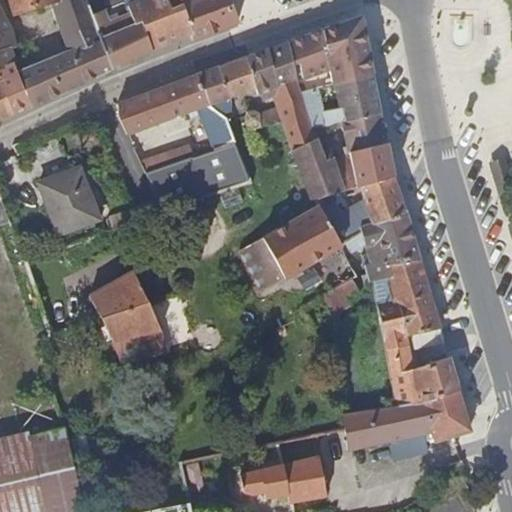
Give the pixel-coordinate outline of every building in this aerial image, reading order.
[(52,3),(66,47),(99,31),(94,19),(86,0),(10,0),(17,18),(52,3)] [(99,31),(114,73),(155,54),(139,17),(132,19),(129,10),(124,0),(113,0),(108,3),(111,11),(94,19),(99,31)] [(124,0),(129,10),(139,5),(136,0),(124,0)] [(149,0),(139,5),(129,10),(132,19),(139,17),(155,54),(193,37),(180,4),(172,7),(169,0),(149,0)] [(169,0),(172,7),(180,4),(193,37),(195,42),(241,26),(231,0),(169,0)] [(321,91),(371,72),(360,17),(289,43),(305,98),(321,91)] [(0,30),(0,57),(11,53),(18,50),(9,27),(4,29),(0,30)] [(66,47),(84,87),(114,73),(99,31),(66,47)] [(245,58),(249,98),(254,96),(255,102),(258,102),(259,105),(264,104),(268,118),(257,122),(256,114),(249,113),(250,126),(251,130),(290,132),(313,123),(313,120),(305,98),(289,43),(245,58)] [(44,65),(22,75),(34,107),(36,111),(66,95),(45,50),(39,52),(44,65)] [(11,53),(0,57),(0,60),(2,68),(7,82),(4,83),(17,115),(34,107),(22,75),(11,53)] [(0,122),(17,115),(4,83),(7,82),(2,68),(0,69),(0,122)] [(220,99),(218,69),(194,77),(212,128),(230,123),(224,117),(226,116),(232,114),(220,99)] [(343,111),(328,116),(313,120),(313,123),(316,132),(328,128),(346,123),(380,112),(371,72),(321,91),(325,104),(341,99),(343,111)] [(211,152),(146,173),(165,212),(253,185),(230,123),(212,128),(194,77),(119,104),(118,118),(127,136),(196,111),(211,152)] [(313,120),(328,116),(343,111),(341,99),(325,104),(321,91),(305,98),(313,120)] [(346,123),(354,155),(386,146),(380,112),(346,123)] [(53,165),(104,142),(101,125),(91,116),(41,137),(53,165)] [(290,132),(295,150),(320,144),(316,132),(313,123),(290,132)] [(335,160),(336,165),(354,156),(354,155),(346,123),(328,128),(337,160),(335,160)] [(326,163),(335,160),(337,160),(328,128),(316,132),(320,144),(326,163)] [(312,204),(314,203),(342,194),(336,165),(335,160),(326,163),(320,144),(295,150),(312,204)] [(360,190),(363,189),(394,180),(386,146),(354,155),(354,156),(360,190)] [(360,190),(354,156),(336,165),(342,194),(356,191),(360,190)] [(76,171),(37,186),(55,235),(94,219),(76,171)] [(376,226),(404,212),(394,180),(363,189),(374,218),(376,226)] [(0,188),(0,226),(11,222),(0,188)] [(347,230),(374,218),(363,189),(360,190),(356,191),(357,197),(336,206),(347,230)] [(376,226),(374,218),(347,230),(336,206),(357,197),(356,191),(342,194),(314,203),(318,209),(339,249),(365,236),(363,232),(376,226)] [(142,219),(136,206),(99,220),(104,233),(142,219)] [(294,222),(314,263),(339,249),(318,209),(294,222)] [(364,266),(368,283),(386,279),(384,268),(419,260),(404,212),(376,226),(363,232),(365,236),(339,249),(344,259),(362,251),(379,248),(381,254),(369,265),(364,266)] [(289,276),(314,263),(294,222),(271,235),(288,277),(289,276)] [(432,301),(419,260),(384,268),(386,279),(368,283),(381,341),(440,330),(432,301)] [(130,268),(90,297),(96,309),(101,317),(103,316),(115,336),(155,313),(161,325),(189,320),(180,279),(150,294),(130,268)] [(350,281),(329,293),(303,307),(307,316),(328,304),(331,309),(358,295),(350,281)] [(389,378),(394,405),(457,389),(447,354),(436,357),(437,363),(420,366),(415,348),(443,342),(440,330),(381,341),(389,378)] [(394,405),(337,421),(339,430),(335,430),(342,452),(425,431),(426,438),(433,437),(434,439),(469,429),(457,389),(394,405)] [(63,511),(81,511),(71,472),(61,434),(31,440),(30,434),(24,436),(40,503),(60,498),(63,511)] [(40,503),(24,436),(0,441),(0,511),(63,511),(60,498),(40,503)] [(322,496),(313,457),(233,479),(237,495),(248,499),(260,496),(261,501),(283,496),(285,505),(322,496)]
